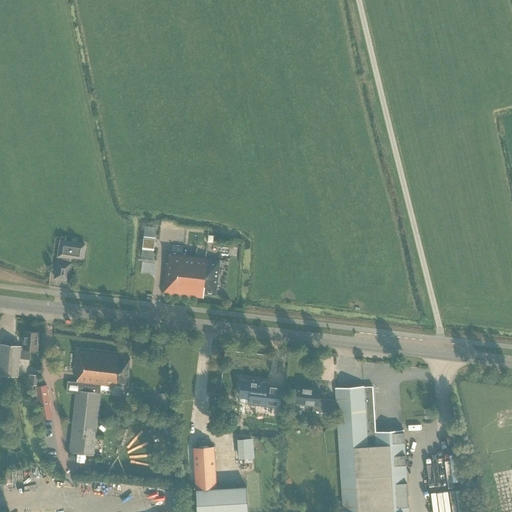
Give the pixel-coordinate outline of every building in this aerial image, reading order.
[(143,240),(141,260),(154,262),(156,241),(143,240)] [(71,263),(69,263),(70,258),(82,260),(85,245),(61,241),(58,256),(59,257),(58,261),(57,261),(55,278),(68,280),(71,263)] [(166,263),(163,293),(203,298),(203,294),(215,295),(219,261),(169,255),(168,264),(166,263)] [(30,360),(31,350),(37,351),(39,333),(24,331),(23,349),(21,349),(21,347),(1,344),(0,352),(0,374),(18,376),(19,359),(30,360)] [(67,381),(66,392),(75,393),(69,452),(93,455),(101,386),(115,387),(115,385),(127,386),(130,359),(118,357),(118,355),(78,351),(75,373),(77,373),(76,382),(67,381)] [(40,371),(35,370),(34,375),(29,375),(28,386),(39,386),(40,371)] [(241,381),(239,397),(251,398),(250,404),(280,407),(282,388),(277,388),(277,387),(270,387),(266,386),(266,384),(241,381)] [(36,387),(40,412),(51,410),(47,385),(36,387)] [(363,386),(335,388),(336,401),(337,413),(343,511),(408,511),(403,430),(376,432),(373,387),(364,387),(363,386)] [(295,387),(293,403),(313,405),(312,410),(337,413),(336,401),(318,398),(320,390),(295,387)] [(166,393),(158,393),(159,404),(167,404),(167,403),(166,393)] [(254,458),(253,439),(237,440),(238,460),(254,458)] [(195,488),(216,488),(214,447),(194,448),(195,488)]
